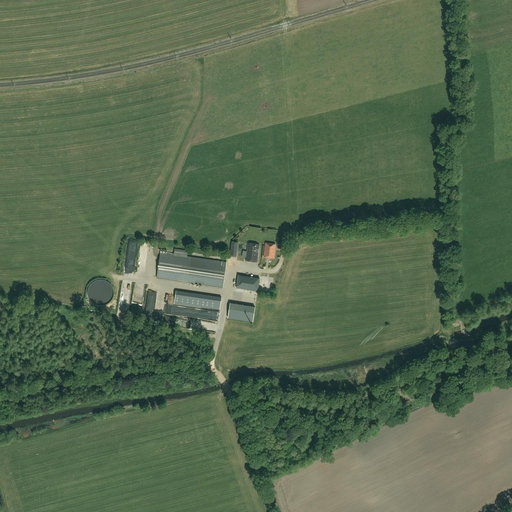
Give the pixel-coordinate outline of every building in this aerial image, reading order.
[(236,257),(238,242),(232,241),(230,256),(236,257)] [(259,243),(248,242),(245,261),(257,262),(259,243)] [(275,244),(266,243),(264,257),(274,258),(275,244)] [(188,251),(175,249),(174,254),(161,252),(157,278),(223,288),(226,262),(187,256),(188,251)] [(236,288),(257,291),(259,278),(238,275),(236,288)] [(155,286),(147,286),(145,307),(153,308),(155,286)] [(176,291),(174,304),(199,308),(200,306),(219,309),(221,298),(176,291)]
